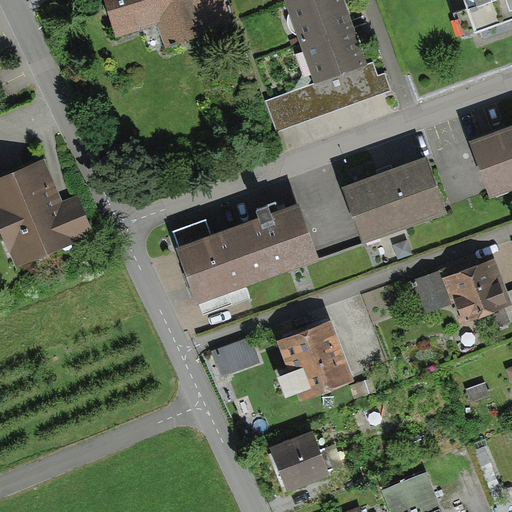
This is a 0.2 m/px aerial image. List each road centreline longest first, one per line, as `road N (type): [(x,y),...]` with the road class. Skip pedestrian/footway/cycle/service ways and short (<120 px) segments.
road 1 (residential): [(121,226),(511,82)]
road 2 (residential): [(180,351),(511,229)]
road 3 (residential): [(14,0),(121,226)]
road 4 (residential): [(180,351),(256,511)]
road 5 (residential): [(121,226),(180,351)]
